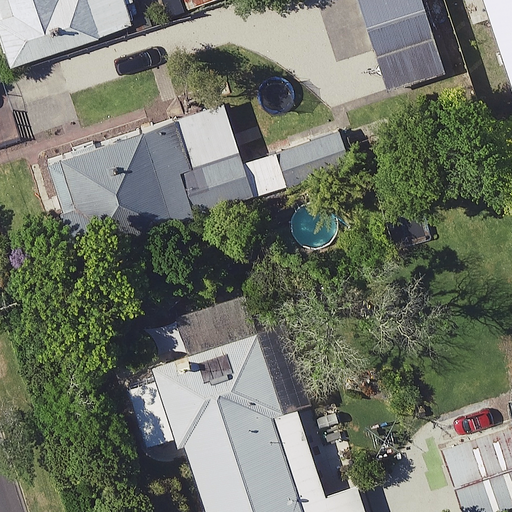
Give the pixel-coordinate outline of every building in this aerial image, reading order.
[(0,0),(0,53),(119,17),(114,0),(0,0)] [(433,66),(411,0),(350,0),(378,84),(433,66)] [(5,105),(16,142),(73,124),(62,87),(5,105)] [(0,146),(16,142),(5,105),(0,106),(0,146)] [(334,160),(323,124),(225,154),(223,147),(173,162),(158,114),(30,154),(58,246),(334,160)] [(278,188),(259,208),(296,241),(314,222),(278,188)] [(246,323),(235,289),(134,322),(147,363),(113,374),(134,440),(170,428),(197,511),(354,511),(344,478),(313,488),(285,401),(301,396),(275,314),(246,323)] [(511,414),(497,420),(490,397),(363,438),(386,511),(450,511),(511,492),(511,414)]
